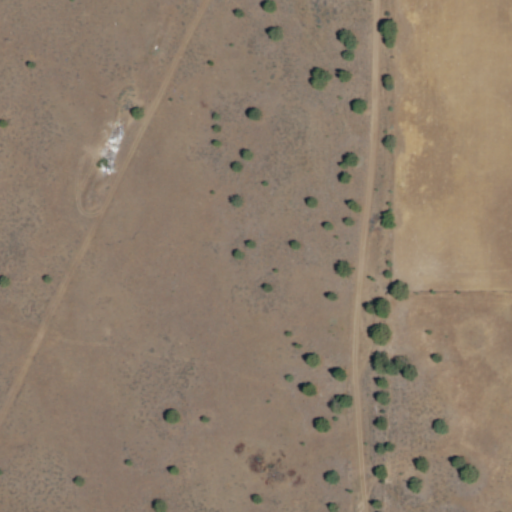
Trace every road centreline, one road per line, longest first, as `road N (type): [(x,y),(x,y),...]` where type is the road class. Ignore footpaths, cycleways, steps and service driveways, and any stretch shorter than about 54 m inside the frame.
road 1 (track): [(379,0),(380,79),(356,341),(364,511)]
road 2 (track): [(200,0),(0,420)]
